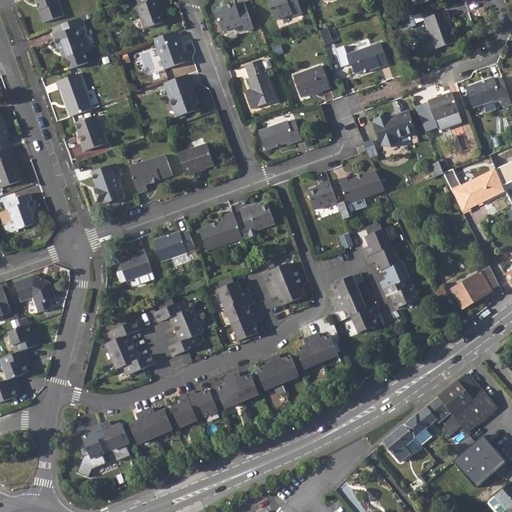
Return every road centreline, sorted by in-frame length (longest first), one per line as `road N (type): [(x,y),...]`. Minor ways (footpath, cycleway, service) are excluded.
road 1 (residential): [(55,391),(116,406),(268,347),(321,308),(318,281)]
road 2 (tertiary): [(511,311),(320,438)]
road 3 (residential): [(75,245),(0,36)]
road 4 (residential): [(250,182),(185,0)]
road 5 (residential): [(75,245),(250,182)]
road 6 (tertiary): [(151,511),(320,438)]
road 7 (residential): [(55,391),(81,284),(75,245)]
road 8 (residential): [(276,171),(333,152),(338,142),(328,114),(359,103)]
